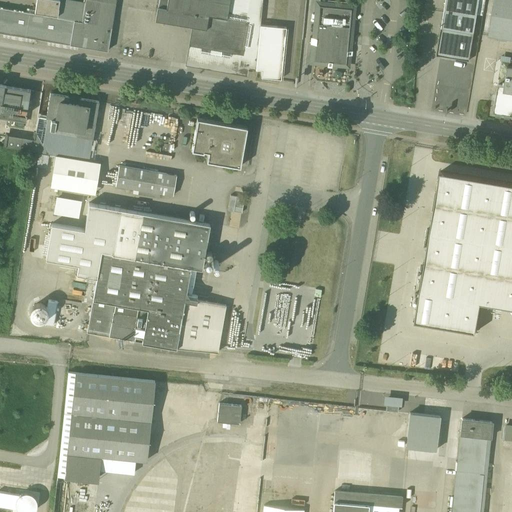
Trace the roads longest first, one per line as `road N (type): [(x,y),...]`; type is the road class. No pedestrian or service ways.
road 1 (secondary): [(379,119),(0,53)]
road 2 (unclassified): [(0,344),(337,384)]
road 3 (unclassified): [(379,119),(337,384)]
road 4 (unclassified): [(337,384),(511,407)]
road 5 (secondary): [(511,140),(379,119)]
